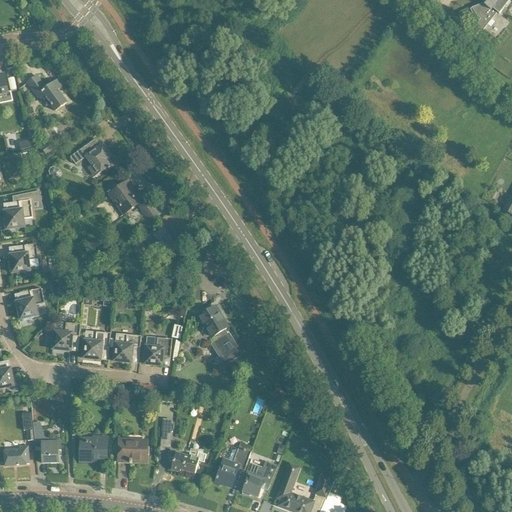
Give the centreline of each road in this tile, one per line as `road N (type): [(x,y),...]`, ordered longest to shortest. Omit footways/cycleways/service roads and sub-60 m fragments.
road 1 (secondary): [(317,357),(145,96)]
road 2 (secondary): [(406,511),(317,357)]
road 3 (secondary): [(317,357),(390,511)]
road 4 (residential): [(131,376),(27,366),(0,313)]
road 5 (tertiary): [(134,509),(0,498)]
road 6 (secondary): [(63,0),(145,96)]
